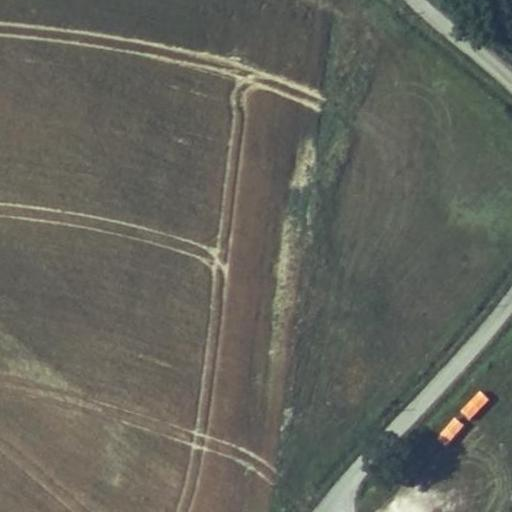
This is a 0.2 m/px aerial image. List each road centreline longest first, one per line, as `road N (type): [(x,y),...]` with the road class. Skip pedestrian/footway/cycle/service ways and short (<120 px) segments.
road 1 (tertiary): [(326,507),(511,296)]
road 2 (tertiary): [(511,86),(408,0)]
